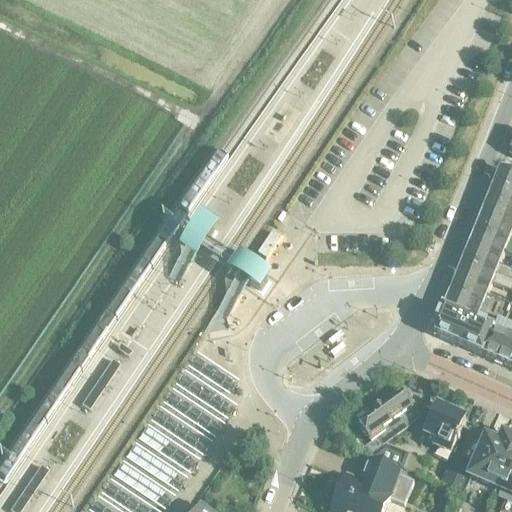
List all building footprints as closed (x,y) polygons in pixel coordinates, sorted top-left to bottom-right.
[(511,176),(500,171),(493,188),(511,196),(511,176)] [(511,196),(493,188),(487,203),(511,213),(511,196)] [(481,218),(511,231),(511,213),(487,203),(481,218)] [(511,237),(511,231),(481,218),(474,233),(511,248),(511,237),(511,238),(511,237)] [(274,233),(258,257),(266,262),(282,238),(276,234),(274,233)] [(468,249),(502,262),(504,256),(511,259),(511,248),(474,233),(468,249)] [(502,262),(468,249),(462,263),(511,283),(511,273),(499,268),(502,262)] [(511,283),(462,263),(455,280),(489,293),(492,287),(511,295),(511,283)] [(506,317),(509,308),(487,299),(489,293),(455,280),(449,295),(507,320),(508,318),(506,317)] [(505,324),(507,320),(449,295),(443,310),(463,318),(479,325),(484,327),(485,324),(498,323),(501,322),(505,324)] [(443,310),(434,333),(436,338),(482,358),(493,335),(495,331),(484,327),(479,325),(463,318),(443,310)] [(506,340),(511,324),(511,319),(508,318),(507,320),(505,324),(501,322),(498,323),(495,331),(493,335),(482,358),(498,365),(508,341),(506,340)] [(508,341),(498,365),(511,370),(511,324),(506,340),(508,341)] [(332,346),(344,336),(341,332),(328,341),(332,346)] [(346,348),(343,343),(330,353),(334,358),(346,348)] [(134,353),(121,344),(119,350),(129,357),(134,353)] [(121,366),(113,361),(83,406),(91,411),(121,366)] [(165,415),(153,408),(92,511),(166,511),(229,405),(207,392),(195,413),(173,400),(165,415)] [(358,426),(360,429),(360,433),(364,438),(367,439),(371,444),(386,433),(384,430),(414,408),(404,393),(358,426)] [(466,421),(437,408),(428,430),(440,436),(434,448),(451,455),(466,421)] [(500,448),(487,443),(469,485),(475,488),(470,500),(480,504),(485,492),(495,497),(511,457),(511,441),(504,439),(500,448)] [(370,456),(404,471),(410,456),(386,445),(370,456)] [(442,486),(464,495),(476,466),(454,456),(442,486)] [(511,511),(511,457),(495,497),(505,501),(500,511),(511,511)] [(347,482),(340,498),(336,500),(332,508),(333,511),(386,511),(390,502),(404,508),(414,485),(397,478),(398,476),(373,466),(363,489),(347,482)] [(22,511),(50,472),(42,467),(10,511),(22,511)]
